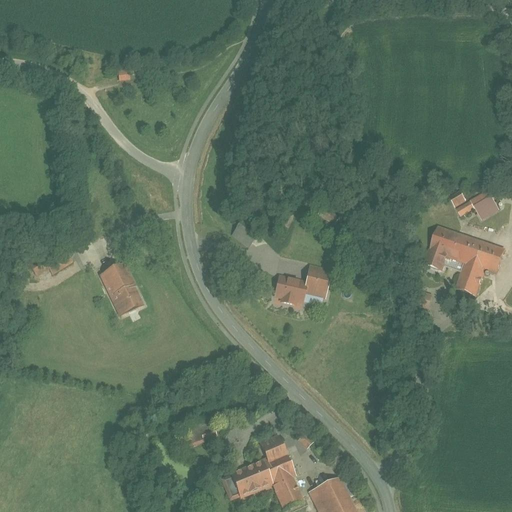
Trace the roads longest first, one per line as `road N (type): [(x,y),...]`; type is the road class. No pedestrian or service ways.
road 1 (tertiary): [(186,178),(192,260),(209,299),(361,461),(386,511)]
road 2 (unclassified): [(262,12),(404,1),(511,16)]
road 3 (unclassified): [(186,178),(131,153),(92,104),(53,77),(0,65)]
road 4 (tertiary): [(262,12),(186,178)]
